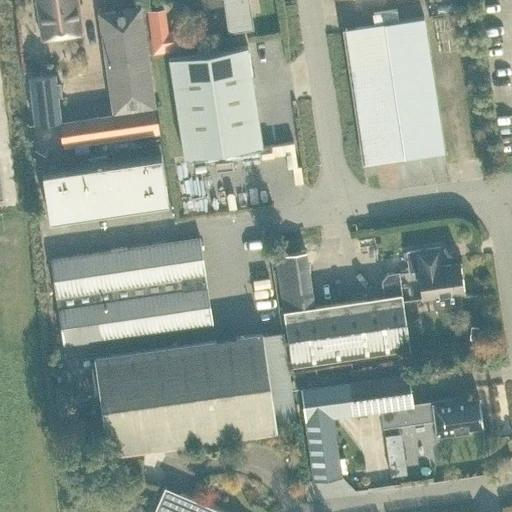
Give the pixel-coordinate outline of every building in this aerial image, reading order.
[(35,0),(41,39),(82,33),(77,0),(35,0)] [(222,0),(223,4),(227,31),(253,28),(249,0),(222,0)] [(140,6),(98,12),(112,113),(57,120),(62,152),(159,138),(140,6)] [(443,151),(424,21),(423,17),(398,20),(396,9),(373,13),(374,24),(345,28),(363,150),(365,163),(443,151)] [(183,156),(262,144),(247,46),(168,58),(183,156)] [(57,120),(54,74),(29,76),(33,122),(57,120)] [(49,220),(167,202),(160,155),(42,173),(49,220)] [(199,238),(51,260),(63,342),(210,320),(199,238)] [(439,246),(406,251),(409,271),(417,269),(421,297),(421,298),(431,297),(432,305),(438,311),(454,309),(460,301),(459,293),(463,292),(459,262),(442,265),(439,246)] [(291,365),(409,348),(398,271),(386,272),(381,280),(383,295),(282,310),(291,365)] [(94,357),(108,453),(276,429),(275,426),(296,423),(283,332),(262,335),(262,332),(94,357)] [(317,384),(300,386),(312,478),(340,475),(332,415),(380,408),(383,425),(434,418),(436,435),(468,430),(468,427),(482,425),(478,397),(464,399),(464,396),(412,404),(407,372),(402,372),(401,362),(350,369),(352,379),(346,380),(317,384)] [(406,472),(400,432),(385,435),(391,474),(406,472)] [(223,511),(180,493),(176,501),(180,503),(177,509),(157,500),(152,511),(223,511)]
